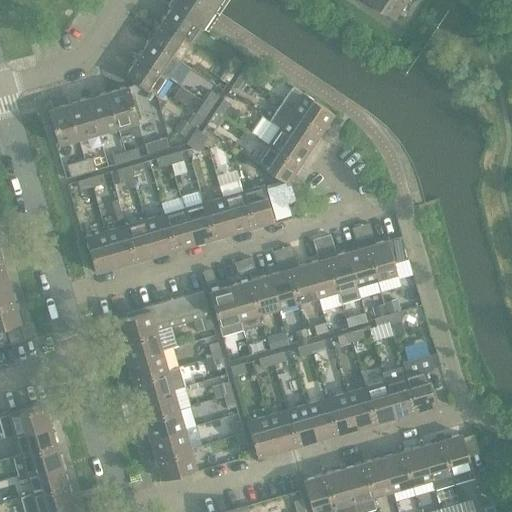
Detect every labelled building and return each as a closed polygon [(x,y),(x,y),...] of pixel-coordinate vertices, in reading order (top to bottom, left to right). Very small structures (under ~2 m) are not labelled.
[(176,0),(173,6),(203,26),(209,16),(214,8),(219,0),(176,0)] [(405,0),(367,0),(396,19),(408,2),(405,0)] [(173,6),(161,24),(191,44),(203,26),(173,6)] [(161,24),(150,41),(179,60),(191,44),(161,24)] [(150,41),(138,57),(168,77),(179,60),(150,41)] [(168,77),(138,57),(126,75),(156,95),(168,77)] [(234,57),(227,68),(234,73),(242,62),(234,57)] [(247,66),(239,76),(247,81),(254,71),(247,66)] [(234,73),(227,68),(220,78),(227,83),(234,73)] [(247,81),(239,76),(232,87),(240,92),(247,81)] [(128,87),(108,93),(118,127),(138,121),(128,87)] [(294,87),(282,104),(321,131),(333,113),(294,87)] [(211,91),(204,102),(212,107),(219,96),(211,91)] [(108,93),(88,98),(98,133),(118,127),(108,93)] [(88,98),(69,104),(79,139),(98,133),(88,98)] [(224,99),(217,110),(224,115),(231,104),(224,99)] [(212,107),(204,102),(197,112),(205,117),(212,107)] [(69,104),(48,110),(58,145),(79,139),(69,104)] [(270,121),(280,128),(310,148),(321,131),(282,104),(270,121)] [(224,115),(217,110),(210,121),(217,125),(224,115)] [(181,121),(175,129),(185,135),(191,127),(181,121)] [(269,144),(269,145),(299,165),(310,148),(280,128),(272,122),(261,139),(269,144)] [(197,129),(192,136),(203,144),(207,136),(197,129)] [(203,144),(192,136),(187,144),(198,151),(203,144)] [(299,165),(269,145),(257,163),(287,183),(299,165)] [(137,149),(125,152),(128,161),(140,157),(137,149)] [(128,161),(125,152),(113,156),(116,164),(128,161)] [(181,152),(169,155),(171,164),(183,160),(181,152)] [(171,164),(169,155),(156,159),(159,167),(171,164)] [(67,165),(68,166),(71,177),(95,170),(92,158),(67,165)] [(142,163),(129,167),(132,175),(144,172),(142,163)] [(132,175),(129,167),(117,170),(120,179),(132,175)] [(102,175),(90,178),(93,187),(105,183),(102,175)] [(93,187),(90,178),(78,182),(81,190),(93,187)] [(220,186),(223,197),(233,232),(253,226),(243,192),(240,180),(220,186)] [(263,186),(243,192),(253,226),(273,220),(263,186)] [(181,197),(184,209),(194,243),(214,238),(204,203),(200,191),(181,197)] [(223,197),(204,203),(214,238),(233,232),(223,197)] [(296,200),(288,203),(291,215),(300,213),(296,200)] [(184,209),(165,215),(175,249),(194,243),(184,209)] [(165,215),(145,220),(155,255),(175,249),(165,215)] [(145,220),(125,226),(135,261),(155,255),(145,220)] [(369,223),(361,226),(365,238),(373,236),(369,223)] [(125,226),(106,232),(116,266),(135,261),(125,226)] [(359,248),(347,252),(357,286),(377,280),(367,246),(365,238),(361,226),(353,228),(359,248)] [(116,266),(106,232),(85,238),(95,272),(116,266)] [(330,235),(322,237),(338,292),(341,303),(342,303),(361,298),(357,286),(347,252),(336,255),(330,235)] [(387,240),(367,246),(377,280),(397,274),(394,263),(409,259),(402,236),(388,240),(387,240)] [(319,260),(308,263),(318,298),(338,292),(322,237),(314,240),(319,260)] [(291,246),(283,249),(286,261),(288,269),(289,269),(299,303),(318,298),(308,263),(297,266),(291,246)] [(283,249),(274,251),(278,264),(286,261),(283,249)] [(252,258),(244,260),(247,273),(255,270),(252,258)] [(247,273),(244,260),(235,263),(239,275),(247,273)] [(3,263),(0,263),(0,284),(8,282),(3,263)] [(212,269),(203,272),(207,284),(216,282),(212,269)] [(289,269),(269,275),(279,309),(299,303),(289,269)] [(269,275),(249,280),(259,315),(279,309),(269,275)] [(249,280),(230,286),(240,320),(243,330),(262,324),(259,315),(249,280)] [(8,282),(0,284),(0,306),(14,302),(8,282)] [(230,286),(209,292),(222,336),(243,330),(240,320),(230,286)] [(146,312),(116,321),(122,341),(156,331),(201,318),(205,330),(213,328),(204,295),(185,300),(184,296),(145,307),(146,312)] [(398,299),(385,303),(388,315),(399,312),(401,311),(398,299)] [(14,302),(0,306),(0,341),(6,340),(2,328),(20,323),(14,302)] [(384,306),(373,309),(376,318),(387,315),(384,306)] [(388,315),(387,315),(389,324),(402,320),(399,312),(388,315)] [(389,324),(387,315),(376,318),(375,319),(377,327),(389,324)] [(325,322),(314,326),(317,335),(328,332),(325,322)] [(25,339),(21,327),(7,331),(11,343),(25,339)] [(306,329),(296,331),(299,340),(308,337),(306,329)] [(362,329),(349,333),(352,341),(364,337),(362,329)] [(156,331),(122,341),(127,361),(162,351),(156,331)] [(352,341),(349,333),(337,336),(340,345),(352,341)] [(274,334),(267,337),(270,348),(278,346),(274,334)] [(322,340),(310,344),(313,352),(325,349),(322,340)] [(209,345),(213,357),(221,355),(218,343),(209,345)] [(313,352),(310,344),(298,348),(301,356),(313,352)] [(162,351),(127,361),(133,380),(168,370),(162,351)] [(283,352),(271,355),(274,364),(286,360),(283,352)] [(429,354),(403,362),(404,365),(407,375),(405,376),(415,411),(435,405),(426,371),(433,369),(429,354)] [(221,355),(213,357),(216,369),(225,367),(221,355)] [(274,364),(271,355),(259,359),(261,367),(274,364)] [(231,367),(233,375),(246,372),(243,363),(231,367)] [(404,365),(382,372),(385,382),(395,416),(415,411),(405,376),(407,375),(404,365)] [(168,370),(133,380),(139,400),(173,390),(185,387),(179,367),(168,370)] [(221,384),(224,396),(233,394),(229,382),(221,384)] [(385,382),(365,388),(375,422),(395,416),(385,382)] [(221,384),(213,387),(216,399),(224,396),(221,384)] [(365,388),(346,393),(356,428),(375,422),(365,388)] [(173,390),(139,400),(144,419),(179,410),(173,390)] [(346,393),(326,399),(336,433),(356,428),(346,393)] [(233,394),(224,396),(228,409),(236,406),(233,394)] [(326,399),(307,405),(317,439),(336,433),(326,399)] [(44,404),(0,417),(0,421),(5,438),(15,435),(50,425),(44,404)] [(307,405),(287,410),(297,445),(317,439),(307,405)] [(179,410),(144,419),(150,439),(185,429),(179,410)] [(287,410),(267,416),(277,450),(297,445),(287,410)] [(267,416),(247,422),(257,456),(277,450),(267,416)] [(232,423),(235,436),(244,433),(240,421),(232,423)] [(50,425),(15,435),(21,454),(56,444),(50,425)] [(185,429),(150,439),(156,459),(190,449),(185,429)] [(244,433),(235,436),(239,448),(247,445),(244,433)] [(462,434),(441,440),(454,484),(475,478),(462,434)] [(441,440),(422,446),(432,480),(435,490),(454,484),(441,440)] [(21,454),(14,457),(19,476),(27,474),(61,464),(56,444),(21,454)] [(422,446),(402,451),(412,486),(432,480),(422,446)] [(190,449),(156,459),(162,479),(196,469),(190,449)] [(402,451),(383,457),(393,491),(412,486),(402,451)] [(383,457),(363,463),(373,497),(393,491),(383,457)] [(363,463),(343,468),(356,511),(365,511),(376,509),(373,497),(363,463)] [(61,464),(27,474),(32,494),(67,484),(61,464)] [(356,511),(343,468),(324,474),(334,509),(335,511),(356,511)] [(322,511),(334,509),(324,474),(303,480),(312,511),(322,511)] [(32,494),(21,497),(25,511),(42,511),(73,503),(67,484),(32,494)] [(294,502),(297,511),(304,511),(306,511),(303,499),(294,502)] [(42,511),(75,511),(73,503),(42,511)]
